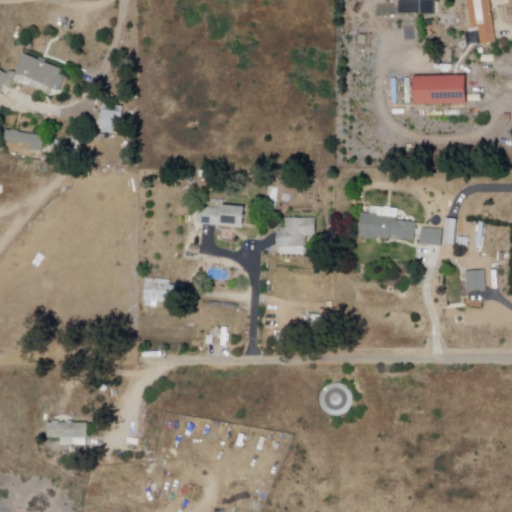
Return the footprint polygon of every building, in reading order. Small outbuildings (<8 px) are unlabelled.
[(466,0),(491,0),(496,42),(472,45),(466,0)] [(401,21),(400,52),(416,52),(416,22),(401,21)] [(358,32),(357,44),(370,44),(371,33),(358,32)] [(0,99),(7,86),(11,88),(16,79),(57,100),(68,79),(60,74),(62,69),(21,48),(9,71),(0,66),(0,99)] [(415,77),(466,75),(467,102),(416,105),(415,77)] [(123,106),(121,135),(101,133),(103,104),(123,106)] [(5,140),(6,132),(48,139),(46,147),(5,140)] [(207,200),(207,208),(200,208),(200,226),(243,226),(243,206),(223,206),(223,200),(207,200)] [(359,214),(359,239),(414,240),(414,219),(398,219),(398,207),(371,207),(371,214),(359,214)] [(447,216),(445,242),(455,243),(457,217),(447,216)] [(285,218),(285,229),(276,229),(276,247),(307,246),(306,236),(315,236),(314,218),(285,218)] [(422,245),(424,227),(443,228),(442,247),(422,245)] [(467,272),(485,272),(485,293),(468,294),(467,272)] [(145,280),(171,281),(171,286),(187,287),(186,304),(153,303),(153,307),(145,307),(145,280)] [(392,286),(355,286),(355,303),(392,303),(392,286)] [(48,425),(48,438),(61,438),(61,446),(88,446),(87,424),(48,425)]
